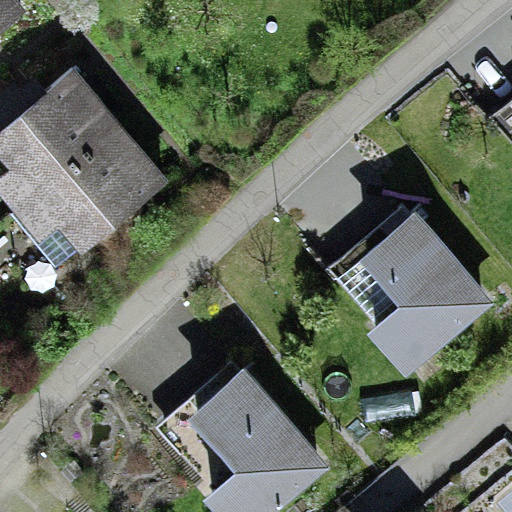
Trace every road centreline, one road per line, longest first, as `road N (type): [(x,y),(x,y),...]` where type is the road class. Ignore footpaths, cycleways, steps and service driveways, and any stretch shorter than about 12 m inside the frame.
road 1 (residential): [(0,446),(253,189),(482,0)]
road 2 (residential): [(367,511),(511,388)]
